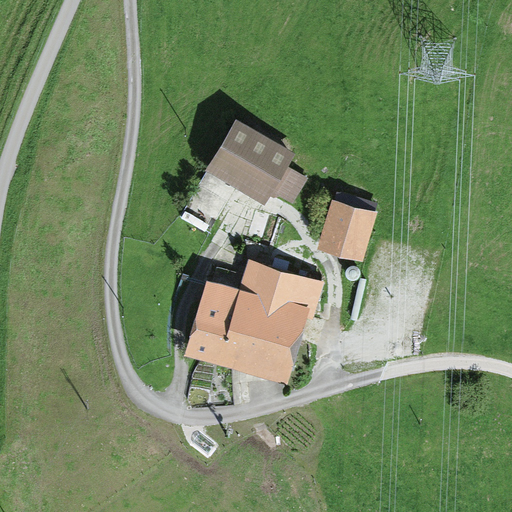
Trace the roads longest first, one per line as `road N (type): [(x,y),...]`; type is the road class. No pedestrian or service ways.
road 1 (track): [(131,0),(134,119),(112,273),(121,360),(137,395),(172,413),(234,416),(269,413),(415,365),(511,371)]
road 2 (unclassified): [(73,0),(0,196)]
